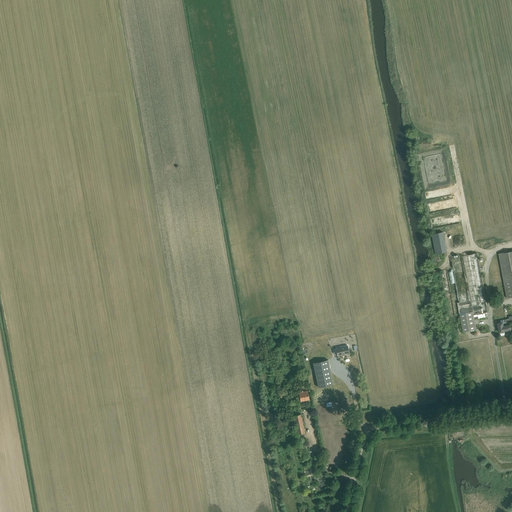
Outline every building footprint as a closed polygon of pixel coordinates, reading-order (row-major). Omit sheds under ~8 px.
[(430,234),(434,254),(447,252),(443,232),(430,234)] [(511,251),(499,254),(507,298),(511,297),(511,251)] [(486,317),(485,313),(488,312),(478,253),(452,258),(460,302),(458,303),(463,332),(476,330),(474,319),(486,317)] [(500,321),(501,323),(498,323),(500,336),(505,335),(504,331),(511,329),(510,326),(509,319),(500,321)] [(349,353),(347,346),(336,348),(333,349),(333,353),(334,354),(335,355),(336,355),(337,355),(337,356),(349,353)] [(329,362),(314,365),(319,389),(334,386),(329,362)] [(300,398),(300,402),(309,400),(308,391),(299,393),(299,394),(297,394),(298,399),(300,398)] [(294,416),(298,435),(305,433),(301,414),(294,416)]
